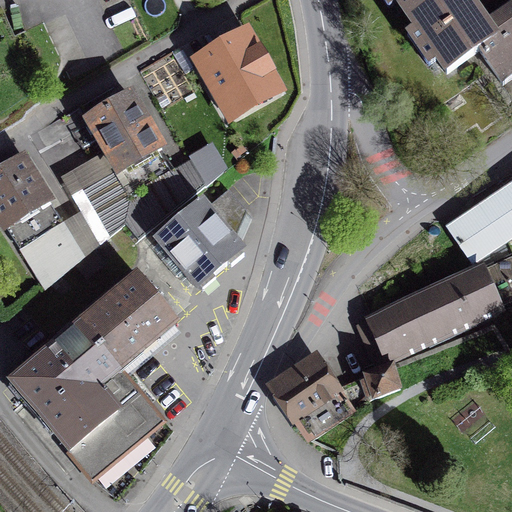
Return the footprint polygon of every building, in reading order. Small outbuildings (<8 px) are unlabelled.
[(382,0),(389,9),(397,4),(406,17),(430,0),(382,0)] [(488,29),(467,0),(430,0),(406,17),(416,31),(408,36),(429,66),(437,61),(446,75),(479,52),(496,41),(488,29)] [(511,12),(488,29),(496,41),(479,52),(503,86),(511,79),(511,12)] [(246,35),(197,63),(229,119),(278,92),(262,64),(246,35)] [(131,98),(88,122),(118,174),(161,149),(131,98)] [(174,171),(161,149),(118,174),(84,192),(110,237),(125,226),(139,241),(206,187),(191,162),(174,171)] [(61,225),(21,161),(0,174),(0,215),(21,250),(61,225)] [(511,189),(505,194),(451,230),(474,265),(511,239),(511,189)] [(205,211),(202,206),(157,244),(195,286),(238,251),(233,244),(246,213),(229,193),(205,211)] [(45,288),(82,258),(61,225),(21,250),(45,288)] [(511,259),(370,323),(388,362),(511,305),(511,259)] [(81,327),(119,372),(175,325),(137,280),(81,327)] [(119,372),(81,327),(12,385),(93,480),(161,422),(119,372)] [(318,364),(277,391),(311,441),(374,400),(365,378),(337,389),(318,364)] [(365,378),(374,400),(401,391),(393,367),(365,378)]
